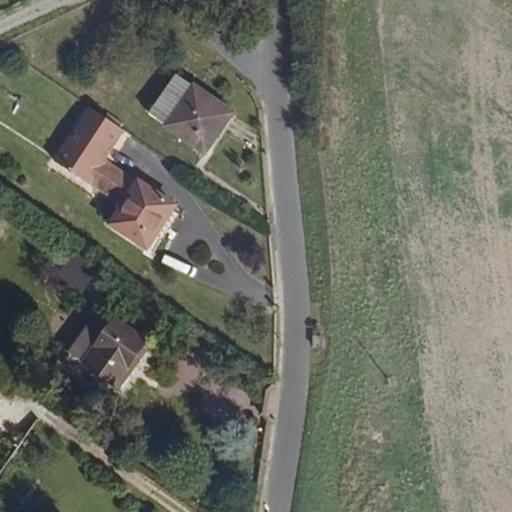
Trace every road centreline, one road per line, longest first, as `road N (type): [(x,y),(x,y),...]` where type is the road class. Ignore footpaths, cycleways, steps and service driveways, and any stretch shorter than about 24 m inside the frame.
road 1 (unclassified): [(273,85),(297,316),(294,418),(277,511)]
road 2 (residential): [(273,85),(182,0)]
